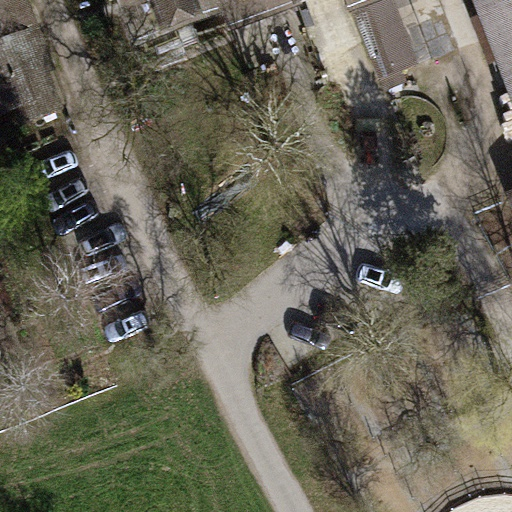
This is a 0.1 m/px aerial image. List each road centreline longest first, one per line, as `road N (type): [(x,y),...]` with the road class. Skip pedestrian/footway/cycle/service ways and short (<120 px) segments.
road 1 (track): [(54,0),(217,341)]
road 2 (residential): [(217,341),(302,511)]
road 3 (unknown): [(511,323),(444,192)]
